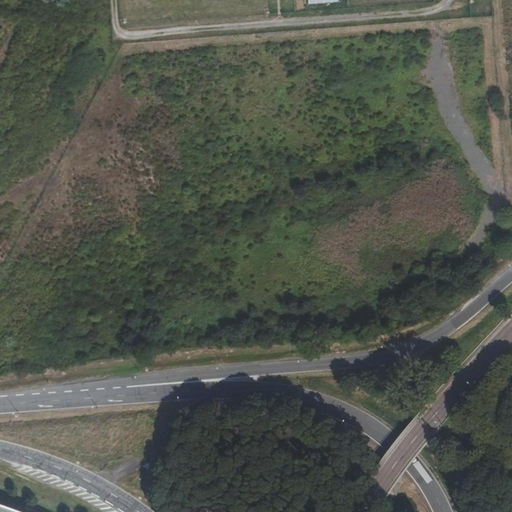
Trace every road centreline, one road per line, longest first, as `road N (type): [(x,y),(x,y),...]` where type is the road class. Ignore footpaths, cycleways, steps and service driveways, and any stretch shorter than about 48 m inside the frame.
road 1 (secondary): [(511,276),(416,349),(122,393)]
road 2 (secondary): [(442,511),(402,450),(348,413),(246,389),(122,393)]
road 3 (secondary): [(511,330),(362,511)]
road 4 (secondary): [(0,452),(58,471),(134,511)]
road 5 (secondary): [(122,393),(0,403)]
